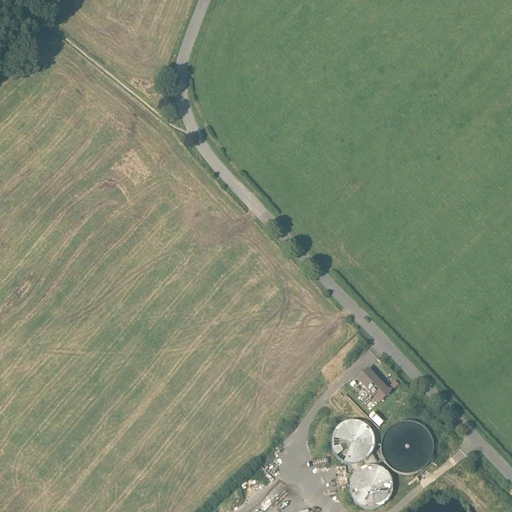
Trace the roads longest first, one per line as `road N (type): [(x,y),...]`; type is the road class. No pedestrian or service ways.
road 1 (unclassified): [(511,480),(206,154),(179,79),(202,0)]
road 2 (unknown): [(194,135),(171,126),(58,30),(0,15)]
